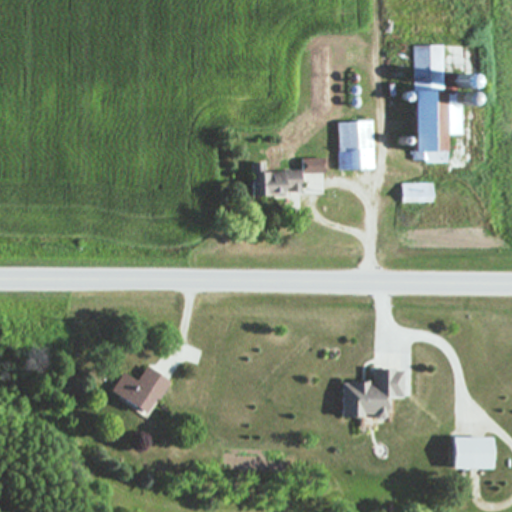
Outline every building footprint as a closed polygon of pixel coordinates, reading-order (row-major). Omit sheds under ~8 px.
[(410,47),(409,93),(408,93),(405,163),(444,165),(445,152),(438,152),(438,136),(456,137),(457,107),(465,108),(465,94),(447,93),(448,77),(439,77),(440,48),(410,47)] [(334,172),(369,171),(368,123),(333,124),(334,172)] [(298,160),(298,175),(321,175),(320,159),(298,160)] [(246,198),(281,197),(281,193),(297,193),(296,173),(245,174),(246,198)] [(430,185),(398,186),(398,204),(430,204),(430,185)] [(167,384),(143,368),(132,384),(119,374),(106,394),(138,416),(150,398),(155,402),(167,384)] [(398,399),(398,372),(368,372),(368,384),(337,384),(337,419),(381,419),(381,399),(398,399)] [(486,471),(487,440),(445,439),(445,471),(486,471)]
